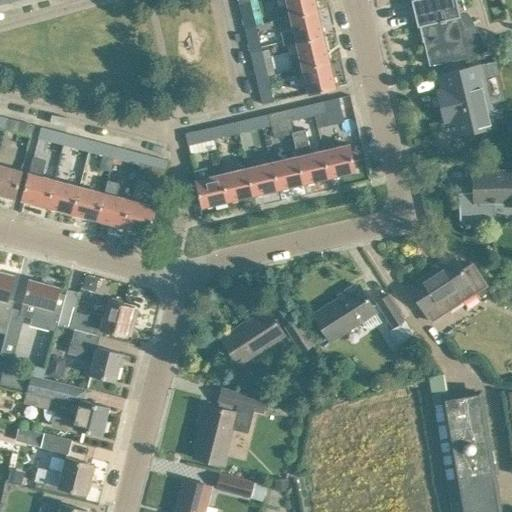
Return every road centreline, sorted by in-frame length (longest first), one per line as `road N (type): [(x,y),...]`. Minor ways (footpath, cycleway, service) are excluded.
road 1 (residential): [(355,0),(402,199),(382,225),(177,275)]
road 2 (residential): [(124,511),(177,275)]
road 3 (residential): [(177,275),(0,232)]
